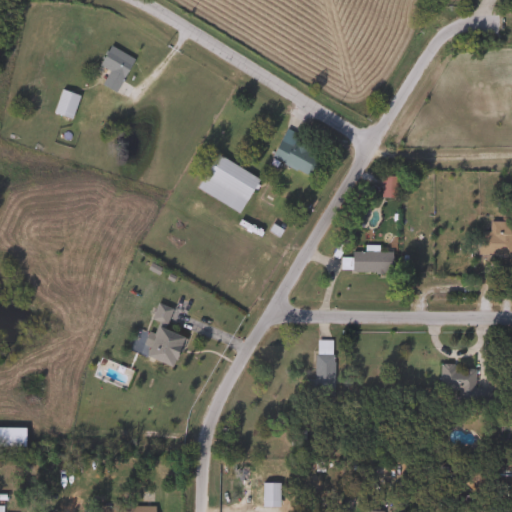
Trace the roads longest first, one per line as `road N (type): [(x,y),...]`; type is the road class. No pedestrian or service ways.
road 1 (residential): [(489,0),(434,46),(221,395),(203,456),(201,511)]
road 2 (residential): [(135,0),(371,149)]
road 3 (residential): [(511,319),(267,317)]
